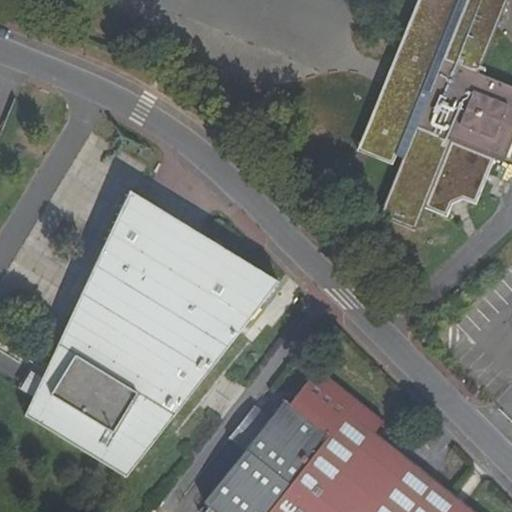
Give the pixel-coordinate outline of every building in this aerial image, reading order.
[(419,0),(359,150),(393,164),(396,155),(404,159),(468,0),(419,0)] [(383,210),(380,217),(415,231),(451,141),(504,163),(511,142),(511,87),(479,74),(508,0),(468,0),(404,159),(388,199),(383,210)] [(156,226),(161,218),(188,234),(183,243),(245,281),(265,276),(131,194),(124,206),(156,226)] [(183,243),(188,234),(161,218),(156,226),(124,206),(26,413),(127,476),(276,286),(265,276),(245,281),(183,243)] [(385,421),(319,367),(291,401),(287,397),(272,416),(246,450),(205,502),(216,511),(214,511),(474,511),(375,432),(385,421)] [(257,405),(231,439),(246,450),(272,416),(257,405)]
